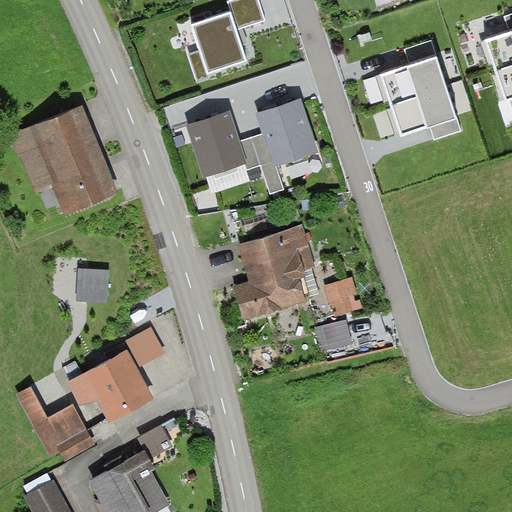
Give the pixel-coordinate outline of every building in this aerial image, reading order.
[(260,0),(229,0),(232,10),(194,23),(209,70),(246,59),(240,39),(236,28),(266,19),(260,0)] [(511,15),(507,17),(511,30),(484,40),(505,101),(511,98),(511,15)] [(431,41),(406,49),(411,65),(408,66),(381,75),(400,135),(427,127),(430,126),(433,136),(461,127),(457,116),(456,117),(435,54),(431,41)] [(461,65),(449,68),(461,115),(472,112),(461,65)] [(319,153),(302,100),(274,109),(257,115),(264,135),(274,167),(278,166),(319,153)] [(118,193),(82,106),(8,136),(17,159),(19,158),(34,194),(53,187),(64,214),(118,193)] [(241,142),(230,112),(217,117),(186,127),(203,178),(245,164),(251,181),(265,177),(270,194),(284,189),(278,166),(274,167),(264,135),(241,142)] [(303,226),(239,244),(251,287),(237,291),(245,319),(304,302),(303,297),(310,295),(302,270),(314,266),(303,226)] [(81,267),(80,300),(111,301),(111,267),(81,267)] [(352,277),(324,286),(329,302),(332,302),(337,317),(359,310),(354,296),(358,294),(352,277)] [(384,311),(316,329),(322,351),(390,334),(384,311)] [(128,351),(68,383),(81,404),(99,401),(111,423),(154,400),(136,368),(164,353),(151,329),(128,342),(134,353),(130,355),(128,351)] [(16,395),(50,457),(60,452),(65,462),(96,444),(88,430),(74,404),(49,418),(32,386),(16,395)] [(144,449),(150,460),(172,447),(161,427),(139,439),(144,449)] [(172,511),(152,474),(156,471),(150,460),(144,449),(122,460),(123,463),(90,480),(106,511),(172,511)] [(71,511),(54,479),(23,496),(31,511),(71,511)]
